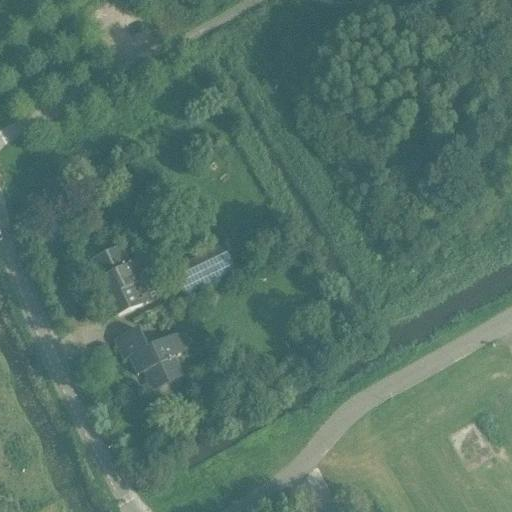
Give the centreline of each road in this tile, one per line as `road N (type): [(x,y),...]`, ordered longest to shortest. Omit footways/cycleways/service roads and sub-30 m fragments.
road 1 (unclassified): [(240,511),(290,478),(369,402),(511,321)]
road 2 (residential): [(131,511),(58,370),(0,220)]
road 3 (unclassified): [(0,145),(159,58)]
